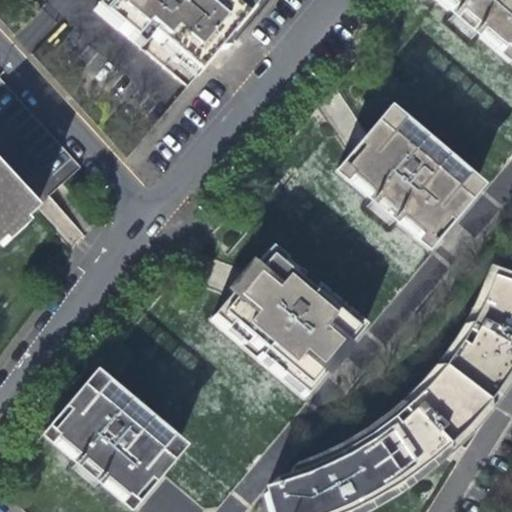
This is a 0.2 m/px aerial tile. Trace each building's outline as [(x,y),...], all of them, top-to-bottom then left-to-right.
[(150,39),(171,58),(216,0),(104,0),(95,10),(134,44),(147,30),(154,35),(150,39)] [(221,0),(216,0),(171,58),(196,79),(224,47),(246,22),(221,0)] [(511,0),(434,0),(511,64),(511,62),(511,0)] [(342,167),(335,174),(430,253),(436,245),(430,241),(452,214),(454,216),(475,191),(457,176),(460,171),(410,130),(407,134),(388,119),(368,144),(369,145),(348,171),(342,167)] [(27,213),(0,184),(0,244),(30,217),(27,213)] [(232,299),(212,324),(306,403),(326,378),(321,374),(340,351),(345,356),(366,331),(271,252),(251,277),(256,281),(248,290),(237,303),(232,299)] [(511,285),(495,279),(491,291),(479,316),(472,329),(458,353),(449,365),(441,376),(431,387),(411,408),(400,417),(378,435),(366,443),(342,458),(316,470),(303,475),(275,484),(279,493),(269,497),(274,511),(359,511),(372,506),(400,489),(414,479),(440,458),(452,447),(464,435),(470,429),(486,410),(506,384),(511,373),(511,285)] [(91,407),(104,390),(98,385),(91,393),(84,401),(91,407)] [(180,453),(104,390),(91,407),(84,401),(82,400),(76,407),(78,408),(67,422),(56,435),(51,430),(44,438),(132,511),(136,511),(141,506),(135,501),(157,475),(160,478),(180,453)]
